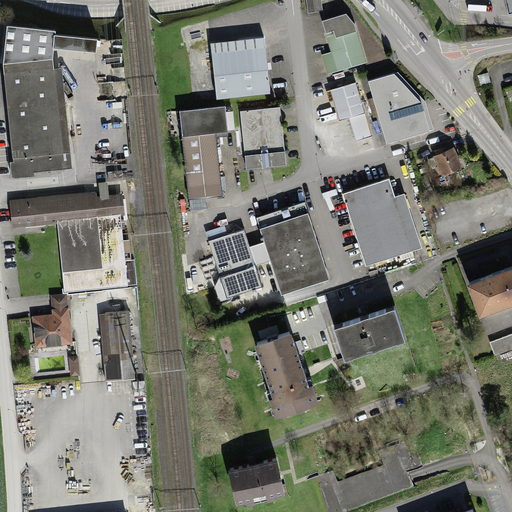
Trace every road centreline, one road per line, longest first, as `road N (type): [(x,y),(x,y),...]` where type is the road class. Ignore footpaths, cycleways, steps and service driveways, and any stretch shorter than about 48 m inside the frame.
road 1 (residential): [(511,234),(429,266),(405,287),(300,322)]
road 2 (residential): [(291,0),(313,177),(353,163)]
road 3 (residential): [(11,511),(0,307)]
road 4 (primary): [(432,69),(511,164)]
